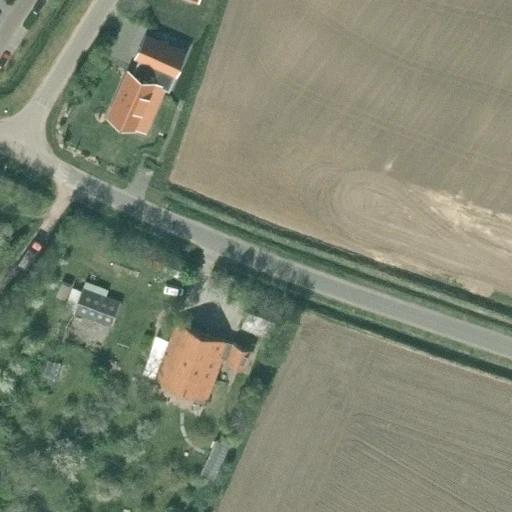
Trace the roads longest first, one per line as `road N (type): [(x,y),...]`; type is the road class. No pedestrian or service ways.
road 1 (unclassified): [(511,349),(159,218),(15,146)]
road 2 (unclassified): [(15,146),(107,0)]
